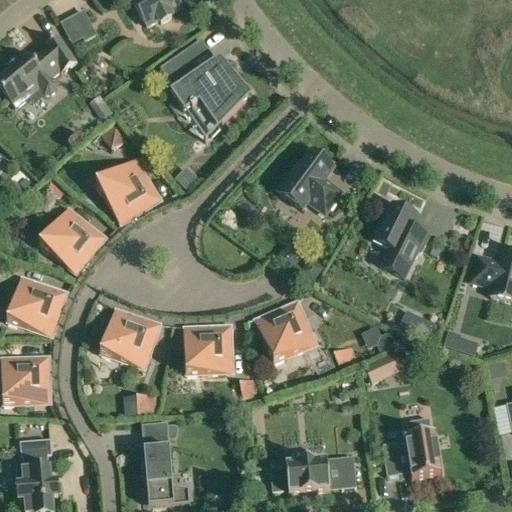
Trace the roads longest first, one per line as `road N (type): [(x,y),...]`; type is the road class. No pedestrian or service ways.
road 1 (residential): [(111,511),(104,464),(73,412),(70,343),(111,263),(160,250)]
road 2 (residential): [(160,250),(317,88)]
road 3 (residential): [(511,196),(413,159),(317,88)]
road 4 (residential): [(278,281),(238,299),(205,299),(160,250)]
